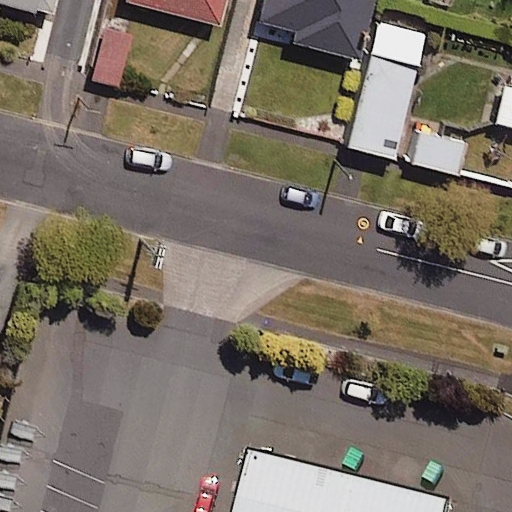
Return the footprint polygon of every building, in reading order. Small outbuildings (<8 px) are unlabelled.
[(221,0),(122,0),(122,3),(214,27),(221,0)] [(263,0),(254,35),(353,61),(369,0),(263,0)] [(420,35),(379,25),(347,149),(388,160),(420,35)] [(125,36),(100,30),(89,81),(115,86),(125,36)] [(511,88),(503,85),(492,125),(511,130),(511,88)] [(462,142),(416,131),(409,165),(454,176),(462,142)] [(451,511),(456,495),(249,445),(232,511),(451,511)]
